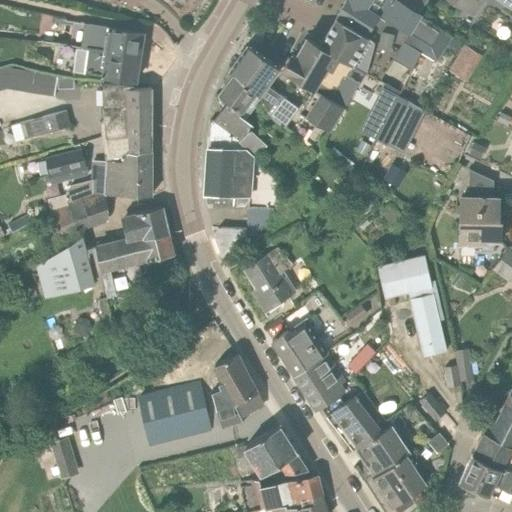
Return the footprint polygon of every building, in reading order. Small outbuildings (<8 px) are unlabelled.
[(346,0),(336,19),(365,36),(378,15),(384,18),(394,0),(346,0)] [(397,0),(394,0),(384,18),(407,32),(410,33),(419,19),(421,15),(397,0)] [(485,0),(449,0),(474,17),(485,0)] [(378,15),(365,36),(349,62),(354,65),(370,74),(378,79),(407,32),(384,18),(378,15)] [(365,36),(336,19),(320,45),(343,59),(349,62),(365,36)] [(419,19),(410,33),(418,39),(418,38),(432,47),(440,33),(419,19)] [(68,46),(75,47),(139,57),(143,32),(79,22),(78,26),(72,25),(68,46)] [(315,87),(320,90),(334,99),(335,98),(346,104),(359,82),(347,75),(354,65),(349,62),(343,59),(320,45),(307,37),(296,55),(292,53),(284,68),(315,86),(315,87)] [(274,118),(284,126),(299,107),(267,83),(278,69),(277,68),(277,66),(250,45),(249,45),(248,45),(247,45),(231,67),(230,68),(230,69),(231,69),(232,71),(259,93),(258,96),(262,100),(274,118)] [(482,54),(468,45),(452,71),(466,80),(482,54)] [(102,73),(102,75),(136,81),(139,57),(75,47),(72,68),(102,73)] [(12,65),(0,69),(0,90),(8,88),(52,96),(56,76),(11,68),(12,65)] [(229,102),(215,121),(239,140),(249,150),(255,156),(266,145),(251,130),(254,126),(240,116),(259,93),(232,71),(224,82),(226,84),(219,94),(229,102)] [(103,83),(103,105),(151,103),(151,87),(131,87),(131,84),(103,83)] [(376,138),(398,94),(381,86),(359,130),(376,138)] [(345,107),(333,101),(334,99),(315,87),(300,111),(331,132),(345,107)] [(414,104),(400,97),(376,140),(392,148),(414,104)] [(151,103),(103,105),(103,106),(106,135),(151,130),(151,103)] [(67,110),(42,117),(46,132),(71,126),(67,110)] [(511,126),(511,117),(504,113),(503,113),(499,121),(511,127),(511,126)] [(46,132),(42,117),(20,123),(24,138),(46,132)] [(248,209),(271,211),(280,183),(266,174),(255,169),(250,169),(249,150),(239,140),(215,121),(210,120),(209,122),(210,122),(209,134),(205,192),(225,193),(235,195),(234,209),(248,209)] [(123,160),(123,152),(132,152),(131,150),(151,150),(151,130),(106,135),(108,154),(105,154),(105,160),(123,160)] [(487,153),(491,143),(481,138),(477,148),(487,153)] [(365,155),(370,145),(361,140),(356,151),(365,155)] [(87,168),(82,147),(45,156),(50,176),(87,168)] [(123,160),(105,160),(104,193),(107,194),(132,195),(152,195),(152,150),(151,150),(131,150),(132,152),(123,152),(123,160)] [(104,193),(105,160),(92,160),(92,179),(69,185),(64,194),(49,198),(52,210),(94,193),(104,193)] [(493,180),(468,168),(467,196),(461,195),(459,243),(485,244),(485,240),(500,240),(501,218),(498,218),(499,196),(493,196),(493,180)] [(383,180),(397,187),(402,176),(388,169),(383,180)] [(378,197),(365,186),(355,200),(369,211),(378,197)] [(107,208),(107,194),(104,193),(94,193),(52,210),(62,238),(109,222),(107,208)] [(392,204),(382,214),(392,223),(402,213),(392,204)] [(162,206),(120,217),(124,237),(95,243),(96,246),(168,230),(163,207),(162,207),(162,206)] [(215,235),(214,236),(222,257),(246,244),(246,234),(256,234),(265,229),(271,211),(248,209),(247,229),(241,229),(221,227),(221,228),(218,231),(217,232),(215,235)] [(102,271),(110,269),(155,257),(174,253),(168,230),(96,246),(102,271)] [(83,234),(36,264),(45,295),(102,282),(105,282),(102,271),(96,246),(86,248),(83,234)] [(290,265),(278,246),(261,257),(244,268),(256,288),(258,287),(261,291),(259,292),(269,308),(286,298),(294,292),(281,272),(290,265)] [(511,248),(509,247),(494,268),(509,279),(511,275),(511,248)] [(412,289),(425,353),(451,348),(432,249),(380,259),(387,293),(412,289)] [(110,269),(102,271),(105,282),(102,282),(107,298),(116,295),(110,269)] [(109,319),(105,298),(96,300),(101,321),(109,319)] [(349,324),(365,313),(358,303),(342,313),(349,324)] [(309,362),(327,351),(308,318),(272,341),(293,374),(310,363),(309,362)] [(372,354),(365,347),(348,365),(355,372),(372,354)] [(454,350),(457,365),(459,380),(474,378),(469,347),(454,350)] [(297,378),(305,391),(339,370),(327,351),(309,362),(310,363),(293,374),(294,374),(297,378)] [(220,387),(212,390),(223,426),(243,422),(236,404),(240,402),(257,392),(238,353),(237,353),(214,365),(222,380),(219,382),(220,387)] [(382,365),(373,372),(381,381),(390,374),(382,365)] [(333,399),(334,397),(330,391),(345,381),(339,370),(305,391),(316,409),(333,399)] [(210,430),(199,384),(140,397),(151,443),(210,430)] [(344,438),(352,449),(388,426),(387,424),(385,425),(362,388),(326,415),(337,430),(341,427),(348,435),(344,438)] [(419,399),(424,404),(436,420),(437,419),(436,419),(444,413),(445,413),(433,397),(429,392),(419,399)] [(483,434),(511,449),(511,447),(511,397),(498,423),(492,420),(484,434),(483,433),(483,434)] [(260,473),(279,462),(297,451),(293,445),(288,438),(286,434),(281,427),(280,424),(263,435),(244,448),(260,473)] [(375,474),(406,455),(408,453),(388,426),(352,449),(353,451),(368,441),(376,454),(368,460),(366,458),(361,462),(367,472),(370,475),(374,472),(375,474)] [(472,454),(501,469),(502,467),(511,449),(483,434),(482,436),(481,436),(481,437),(480,440),(479,440),(478,441),(479,441),(473,452),(472,454)] [(67,437),(49,442),(59,477),(77,472),(67,437)] [(297,451),(279,462),(286,472),(308,469),(297,451)] [(511,474),(501,469),(472,454),(459,482),(488,495),(493,485),(511,493),(511,474)] [(425,483),(406,455),(375,474),(372,477),(391,505),(425,483)] [(317,473),(260,489),(265,509),(273,507),(284,505),(289,504),(290,508),(302,507),(299,499),(323,493),(317,473)] [(271,511),(327,511),(323,493),(299,499),(302,507),(290,508),(289,504),(284,505),(273,507),(265,509),(265,510),(271,509),(271,511)] [(398,501),(403,511),(405,511),(416,507),(411,495),(398,501)]
